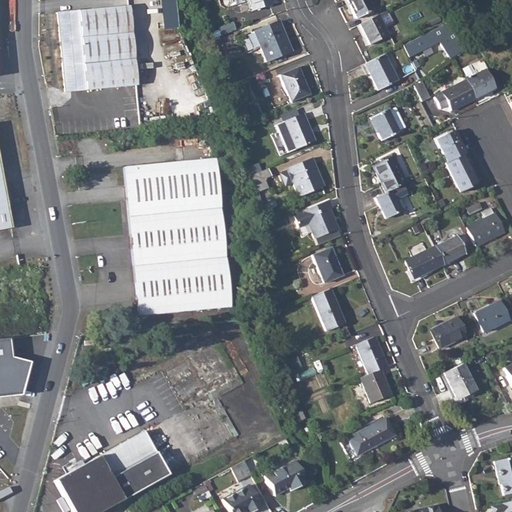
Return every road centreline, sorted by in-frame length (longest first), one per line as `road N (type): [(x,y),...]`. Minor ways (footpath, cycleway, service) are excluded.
road 1 (residential): [(20,511),(71,314),(26,0)]
road 2 (residential): [(389,318),(354,229),(333,63),(297,0)]
road 3 (residential): [(445,451),(389,318)]
road 4 (residential): [(389,318),(511,262)]
